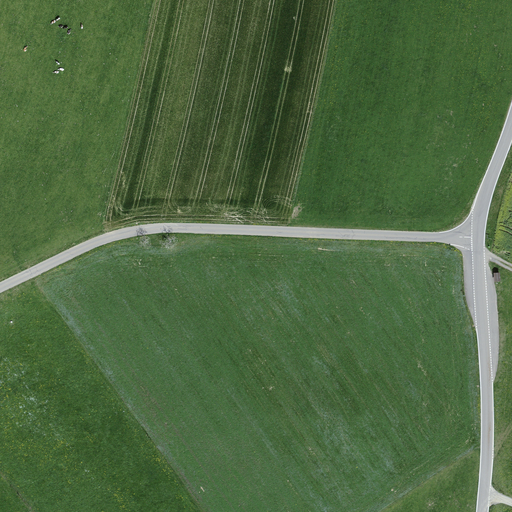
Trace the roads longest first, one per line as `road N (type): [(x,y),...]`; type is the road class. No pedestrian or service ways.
road 1 (unclassified): [(0,288),(88,245),(146,229),(478,237)]
road 2 (tertiary): [(483,511),(478,237)]
